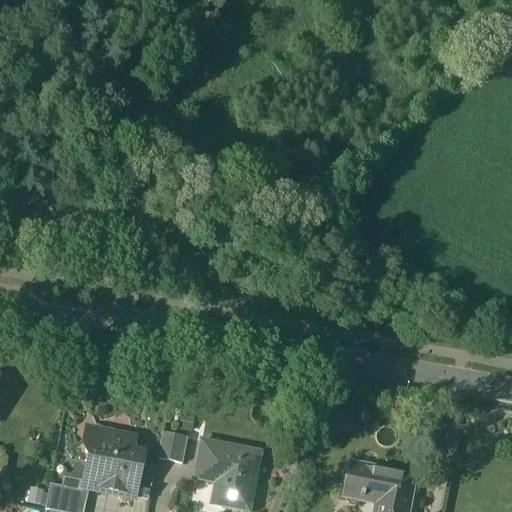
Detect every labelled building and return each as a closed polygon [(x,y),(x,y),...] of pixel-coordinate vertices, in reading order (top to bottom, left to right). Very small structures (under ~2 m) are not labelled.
[(0,243),(154,272),(164,220),(0,189),(0,243)] [(107,450),(102,439),(81,448),(89,463),(93,464),(92,473),(84,476),(82,486),(87,495),(95,496),(99,494),(130,501),(133,501),(139,472),(141,462),(132,460),(123,444),(107,450)] [(185,445),(160,440),(155,465),(180,470),(185,445)] [(247,511),(258,459),(199,448),(192,485),(223,491),(219,511),(247,511)] [(413,481),(351,469),(344,504),(361,508),(362,500),(380,503),(377,511),(405,511),(404,511),(408,494),(411,494),(413,481)] [(153,475),(139,472),(133,501),(130,501),(130,503),(146,507),(153,475)] [(83,511),(86,499),(48,491),(43,511),(83,511)]
